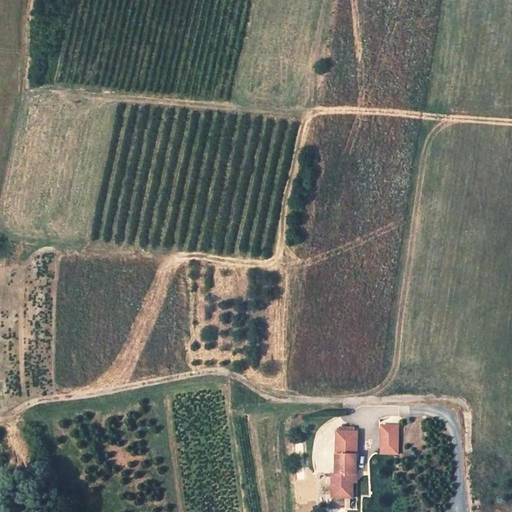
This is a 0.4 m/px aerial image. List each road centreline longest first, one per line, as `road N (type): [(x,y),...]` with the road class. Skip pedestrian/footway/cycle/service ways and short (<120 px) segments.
road 1 (track): [(495,511),(474,486),(467,408),(448,396),(268,397),(225,370),(35,401),(0,419)]
road 2 (track): [(304,400),(289,380),(294,286),(284,234),(325,0)]
